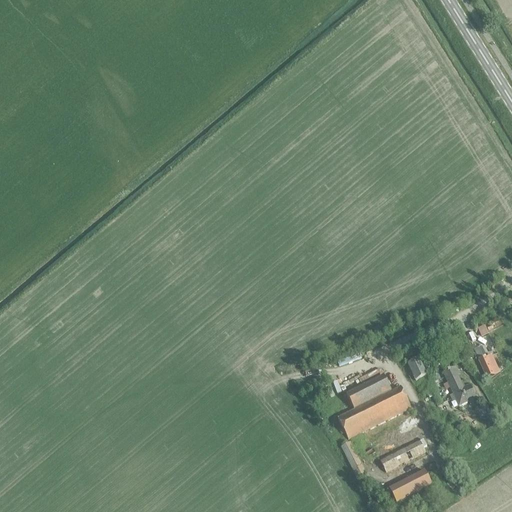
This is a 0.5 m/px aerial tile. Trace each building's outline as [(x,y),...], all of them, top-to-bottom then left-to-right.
[(477,362),(485,378),(492,375),(485,359),(477,362)] [(408,365),(415,381),(427,376),(421,360),(408,365)] [(461,380),(459,381),(456,375),(458,374),(455,367),(443,372),(457,404),(475,397),(469,385),(464,387),(461,380)] [(401,389),(392,393),(384,377),(346,395),(354,412),(338,419),(348,441),(411,411),(401,389)] [(380,462),(385,474),(425,454),(419,443),(380,462)] [(340,449),(357,484),(367,479),(349,444),(340,449)] [(388,490),(395,506),(432,487),(424,472),(388,490)]
